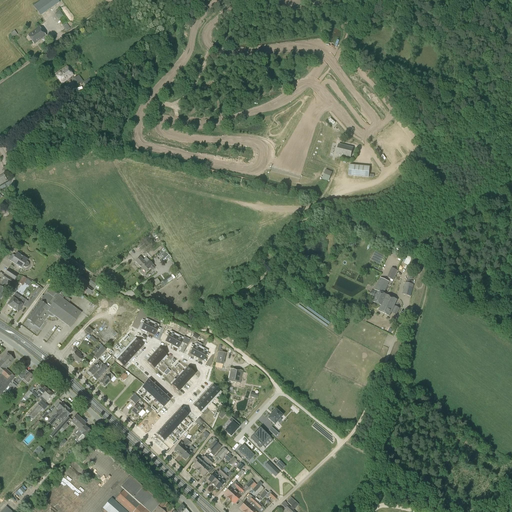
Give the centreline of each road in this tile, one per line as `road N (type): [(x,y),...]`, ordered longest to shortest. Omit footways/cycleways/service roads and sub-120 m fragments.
road 1 (unclassified): [(266,511),(341,441),(211,331),(132,299),(49,241),(25,218),(0,148)]
road 2 (track): [(437,0),(446,21),(495,50),(495,84),(466,117),(406,160),(320,201)]
road 3 (unclassified): [(195,511),(0,335)]
road 4 (unclassified): [(40,344),(224,511)]
road 5 (primary): [(211,511),(35,351)]
road 6 (track): [(432,239),(413,336),(384,364),(342,442)]
road 7 (unknown): [(135,332),(204,368),(144,438)]
road 8 (track): [(403,265),(457,218),(511,224)]
